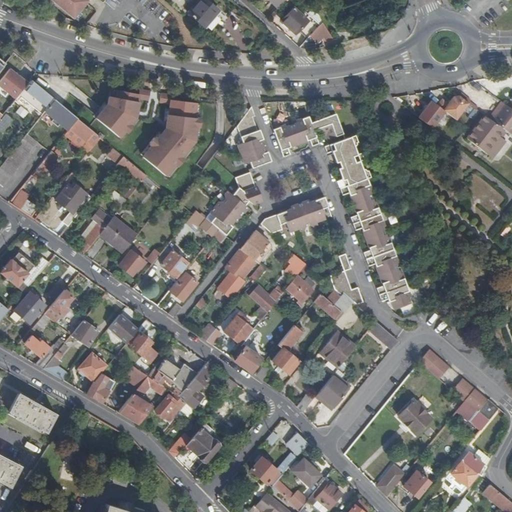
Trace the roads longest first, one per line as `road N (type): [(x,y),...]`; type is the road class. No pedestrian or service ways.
road 1 (residential): [(282,406),(19,219)]
road 2 (residential): [(205,503),(143,443),(0,354)]
road 3 (residential): [(408,340),(374,306),(328,187)]
road 4 (secondary): [(152,64),(0,7)]
road 5 (secondary): [(0,22),(88,53),(152,64)]
road 6 (residential): [(325,446),(408,340)]
road 7 (residential): [(408,340),(430,339),(511,406)]
road 8 (residential): [(282,406),(206,492),(205,503)]
